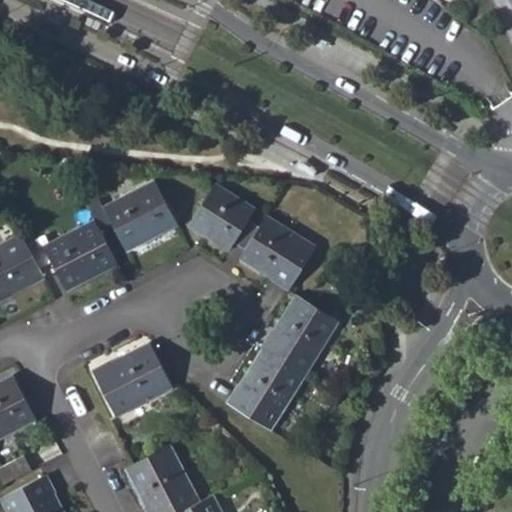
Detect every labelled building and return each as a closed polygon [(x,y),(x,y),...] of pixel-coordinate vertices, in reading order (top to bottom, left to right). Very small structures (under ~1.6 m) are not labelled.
[(85,18),(82,25),(96,31),(99,25),(85,18)] [(324,46),(327,39),(310,31),(307,37),(324,46)] [(314,173),(318,168),(302,158),(299,163),(314,173)] [(94,222),(99,230),(110,225),(124,253),(177,225),(154,182),(102,209),(98,201),(86,207),(94,222)] [(244,252),(259,228),(248,221),(255,211),(214,186),(188,227),(228,253),(233,245),(244,252)] [(265,217),(259,228),(244,252),(239,260),(289,291),(315,248),(265,217)] [(38,240),(26,246),(38,270),(50,264),(65,292),(116,265),(99,230),(94,222),(43,248),(38,240)] [(38,270),(26,246),(21,236),(0,246),(0,301),(43,279),(38,270)] [(296,297),(262,351),(303,376),(337,323),(296,297)] [(171,388),(148,345),(93,374),(116,418),(171,388)] [(303,376),(262,351),(229,405),(269,431),(303,376)] [(0,383),(0,439),(35,421),(12,377),(0,383)] [(182,511),(199,503),(170,448),(125,471),(146,511),(182,511)] [(24,457),(2,468),(0,468),(0,478),(3,484),(30,470),(24,457)] [(7,511),(62,511),(44,476),(0,499),(7,511)] [(219,511),(211,497),(199,503),(182,511),(219,511)]
